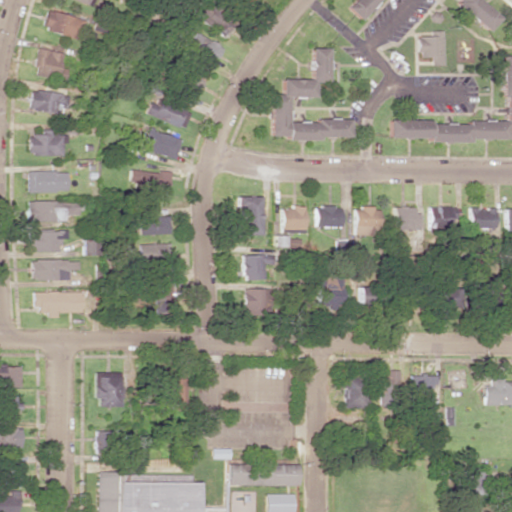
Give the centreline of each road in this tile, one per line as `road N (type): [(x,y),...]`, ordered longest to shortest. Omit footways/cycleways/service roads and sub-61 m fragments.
road 1 (residential): [(511,348),(0,338)]
road 2 (residential): [(303,0),(239,87),(210,156),(208,342)]
road 3 (residential): [(511,168),(210,156)]
road 4 (residential): [(55,343),(55,511)]
road 5 (residential): [(317,348),(318,511)]
